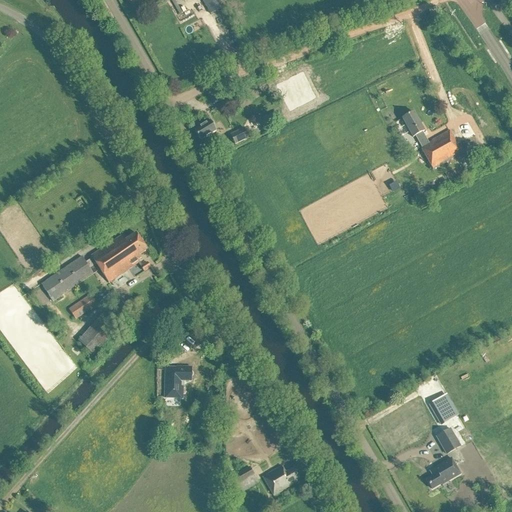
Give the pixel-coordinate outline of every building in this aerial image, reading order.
[(146,2),(148,0),(127,0),(133,8),(145,1),(146,2)] [(176,0),(171,0),(179,14),(183,11),(176,0)] [(223,7),(218,0),(199,0),(209,15),(223,7)] [(224,105),(232,100),(226,91),(219,95),(224,105)] [(415,137),(421,148),(421,149),(433,170),(462,154),(449,132),(431,142),(432,142),(429,144),(422,133),(424,132),(414,113),(402,119),(413,138),(415,137)] [(210,122),(194,131),(200,141),(216,132),(210,122)] [(257,125),(248,130),(251,136),(260,131),(257,125)] [(235,145),(248,139),(243,129),(230,135),(235,145)] [(86,263),(82,258),(41,285),(53,302),(91,276),(93,278),(101,272),(109,284),(139,263),(138,261),(141,259),(139,256),(147,251),(136,234),(125,241),(122,236),(91,257),(92,259),(86,263)] [(148,263),(141,267),(144,272),(151,268),(148,263)] [(69,311),(76,321),(97,307),(90,296),(69,311)] [(106,312),(78,342),(93,355),(121,326),(106,312)] [(183,382),(191,382),(191,369),(177,368),(177,369),(165,369),(164,399),(182,400),(183,382)] [(441,426),(458,416),(446,395),(429,405),(441,426)] [(436,438),(446,455),(460,447),(450,430),(436,438)] [(434,476),(426,481),(432,490),(441,485),(442,486),(460,475),(451,459),(431,471),(434,476)] [(274,497),(301,481),(293,469),(286,473),(282,467),(262,478),(274,497)] [(249,469),(227,482),(236,497),(258,484),(249,469)]
